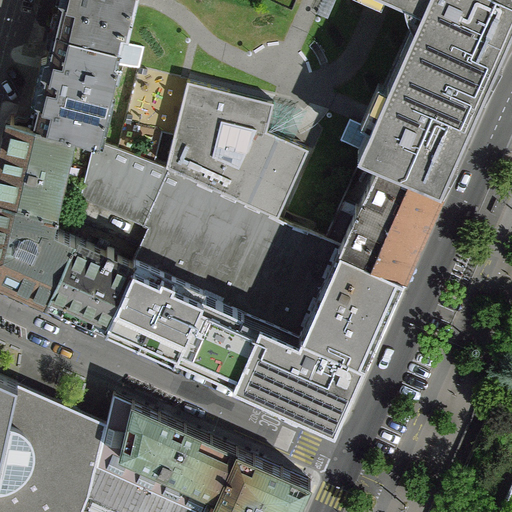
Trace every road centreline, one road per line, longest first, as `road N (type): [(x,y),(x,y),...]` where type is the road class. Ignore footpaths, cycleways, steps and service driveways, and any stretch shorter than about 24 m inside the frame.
road 1 (tertiary): [(511,94),(346,464)]
road 2 (residential): [(0,306),(346,464)]
